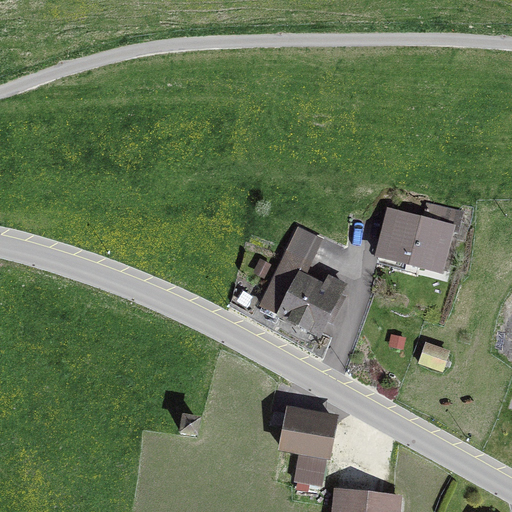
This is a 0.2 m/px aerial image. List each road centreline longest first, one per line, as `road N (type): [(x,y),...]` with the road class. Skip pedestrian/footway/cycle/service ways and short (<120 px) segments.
road 1 (tertiary): [(511,493),(187,311),(0,245)]
road 2 (residential): [(0,95),(133,53),(205,43),(511,49)]
